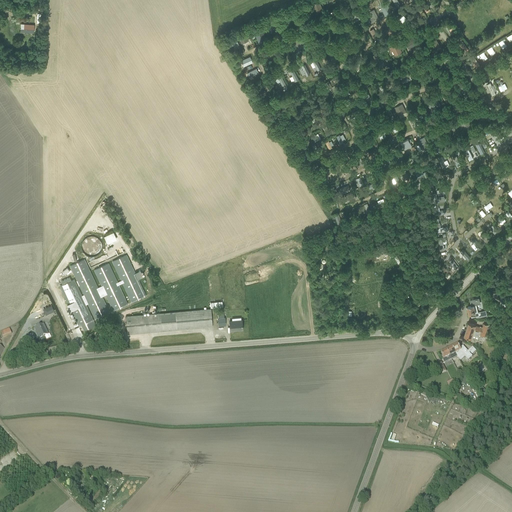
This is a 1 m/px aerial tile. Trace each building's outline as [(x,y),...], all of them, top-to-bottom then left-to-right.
[(424,1),(420,3),(426,12),(429,10),(428,8),(428,7),(424,1)] [(322,10),(319,2),(312,5),(315,13),(322,10)] [(387,4),(381,8),(385,16),(392,13),(387,4)] [(412,6),(409,8),(414,18),(418,16),(416,13),(412,6)] [(370,19),(369,20),(371,23),(378,19),(373,10),(372,10),(371,11),(370,12),(372,16),(373,18),(370,19)] [(402,15),(397,20),(400,24),(401,23),(403,22),(406,25),(405,26),(406,27),(410,23),(402,15)] [(268,21),(265,22),(266,24),(269,31),(270,33),(273,32),(271,29),(275,28),(271,21),(269,23),(268,21)] [(21,24),(20,32),(33,33),(34,25),(21,24)] [(387,24),(383,26),(388,35),(392,33),(390,31),(388,26),(387,24)] [(253,32),(258,43),(266,39),(261,29),(253,32)] [(373,29),(370,31),(375,39),(378,38),(378,37),(376,34),(373,29)] [(245,33),(238,36),(241,44),(248,41),(245,33)] [(365,34),(359,37),(363,43),(369,40),(365,34)] [(229,39),(224,41),(226,45),(228,48),(233,45),(234,46),(238,45),(234,36),(230,38),(229,37),(228,38),(229,39)] [(297,39),(293,42),(296,50),(307,45),(303,37),(297,39)] [(414,38),(405,43),(409,49),(417,44),(414,38)] [(436,40),(430,44),(434,51),(440,48),(437,43),(436,40)] [(397,44),(390,48),(391,51),(393,50),(395,54),(398,52),(399,53),(401,52),(397,44)] [(339,48),(325,55),(329,62),(331,61),(335,58),(334,56),(338,53),(340,56),(343,54),(339,48)] [(378,53),(373,56),(378,67),(382,66),(381,63),(383,62),(381,59),(380,60),(379,57),(380,57),(378,53)] [(451,55),(445,59),(442,61),(448,69),(457,63),(451,55)] [(249,57),(241,61),(242,63),(243,63),(244,66),(252,62),(249,57)] [(316,59),(312,61),(315,67),(317,71),(321,69),(316,59)] [(359,61),(353,65),(356,70),(362,66),(359,61)] [(305,64),(301,66),(301,67),(304,72),(306,76),(310,74),(305,64)] [(256,69),(247,73),(249,77),(251,75),(258,72),(256,69)] [(420,74),(422,78),(432,73),(430,69),(420,74)] [(293,70),(290,72),(292,76),(294,79),(295,82),(298,80),(293,70)] [(397,75),(401,82),(410,77),(407,70),(397,75)] [(281,76),(278,78),(280,82),(283,88),(286,86),(281,76)] [(384,80),(387,86),(393,84),(390,77),(384,80)] [(263,81),(254,85),(256,89),(265,84),(263,81)] [(328,81),(324,83),(330,93),(333,91),(330,85),(328,81)] [(441,95),(446,103),(451,100),(446,92),(441,95)] [(432,102),(427,104),(431,112),(441,106),(437,99),(432,102)] [(372,103),(363,109),(368,116),(374,112),(371,108),(374,107),(372,103)] [(395,108),(399,115),(405,112),(402,105),(395,108)] [(329,106),(321,110),(324,115),(327,114),(326,113),(325,111),(330,109),(329,106)] [(421,113),(424,118),(428,116),(423,108),(413,113),(415,117),(421,113)] [(477,115),(482,122),(489,118),(484,110),(482,111),(478,113),(479,113),(477,115)] [(459,122),(463,129),(470,126),(467,118),(459,122)] [(451,124),(447,127),(452,137),(457,135),(451,124)] [(400,143),(404,150),(412,146),(408,139),(400,143)] [(300,147),(294,150),(296,154),(306,148),(304,145),(300,147)] [(354,158),(352,159),(354,164),(355,163),(357,167),(366,162),(365,160),(362,161),(356,164),(355,161),(354,158)] [(322,165),(321,166),(322,169),(323,168),(334,163),(333,160),(330,161),(326,163),(322,165)] [(316,163),(310,167),(313,172),(317,170),(318,172),(321,171),(316,163)] [(488,173),(482,176),(487,185),(498,179),(497,176),(494,177),(492,174),(489,175),(488,173)] [(327,195),(325,196),(326,199),(333,196),(333,195),(335,194),(333,187),(330,188),(328,189),(330,194),(327,195)] [(436,193),(432,194),(433,203),(444,201),(444,197),(439,198),(437,198),(436,193)] [(440,223),(436,223),(437,233),(448,231),(448,227),(443,227),(440,228),(440,223)] [(103,237),(107,244),(117,240),(113,232),(103,237)] [(80,244),(80,246),(80,248),(81,250),(82,252),(83,254),(84,255),(86,257),(88,257),(90,258),(92,258),(94,257),(96,257),(98,255),(100,254),(101,252),(102,250),(103,248),(103,246),(103,244),(102,242),(101,240),(100,239),(98,237),(96,236),(94,235),(92,235),(90,235),(88,235),(86,236),(84,237),(83,239),(82,240),(81,242),(80,244)] [(126,255),(112,262),(121,281),(122,283),(131,302),(145,296),(137,279),(143,277),(140,270),(135,273),(126,255)] [(106,295),(101,286),(98,288),(84,259),(71,266),(85,296),(88,303),(96,319),(110,313),(102,296),(106,295)] [(122,283),(121,281),(117,282),(108,263),(94,270),(101,286),(106,295),(113,311),(127,304),(118,285),(122,283)] [(88,303),(85,296),(82,297),(74,279),(71,281),(69,277),(61,281),(62,285),(60,286),(68,304),(67,305),(70,311),(71,311),(76,320),(78,326),(79,327),(81,326),(84,330),(95,325),(93,320),(86,304),(88,303)] [(411,287),(414,289),(417,293),(415,295),(412,298),(419,305),(424,299),(420,295),(419,294),(422,292),(414,284),(411,287)] [(503,286),(493,288),(494,294),(499,293),(504,292),(503,286)] [(505,295),(499,297),(501,304),(510,302),(508,295),(505,295)] [(471,306),(467,307),(469,315),(471,314),(472,318),(476,317),(476,318),(486,316),(485,311),(478,313),(476,305),(479,304),(478,299),(477,300),(477,299),(475,300),(471,301),(470,301),(470,300),(469,300),(471,306)] [(48,304),(39,308),(43,316),(51,312),(48,304)] [(126,317),(127,329),(127,334),(212,327),(211,309),(126,317)] [(217,310),(218,318),(218,326),(226,326),(225,318),(224,318),(223,310),(217,310)] [(494,326),(501,322),(499,319),(497,320),(495,318),(491,321),(494,326)] [(229,321),(230,326),(230,331),(242,330),(242,323),(241,320),(229,321)] [(464,336),(469,337),(478,340),(480,335),(479,334),(485,335),(489,325),(484,323),(483,327),(482,327),(481,328),(475,326),(476,325),(468,322),(464,336)] [(37,335),(39,339),(48,334),(46,330),(45,331),(42,325),(35,328),(38,334),(37,335)] [(0,329),(0,336),(8,333),(6,327),(0,329)] [(458,344),(453,347),(458,357),(462,354),(468,361),(473,357),(463,346),(460,349),(458,344)] [(458,357),(453,347),(447,350),(452,359),(457,357),(458,358),(458,357)] [(452,359),(447,350),(441,353),(444,359),(443,359),(443,360),(444,363),(451,360),(452,359)] [(437,365),(442,374),(446,371),(442,363),(437,365)] [(459,377),(453,394),(456,395),(459,386),(465,387),(467,379),(459,377)] [(480,388),(477,391),(486,400),(490,396),(486,392),(485,393),(480,388)] [(9,460),(15,456),(12,452),(6,456),(9,460)] [(109,479),(106,485),(112,488),(114,482),(109,479)]
